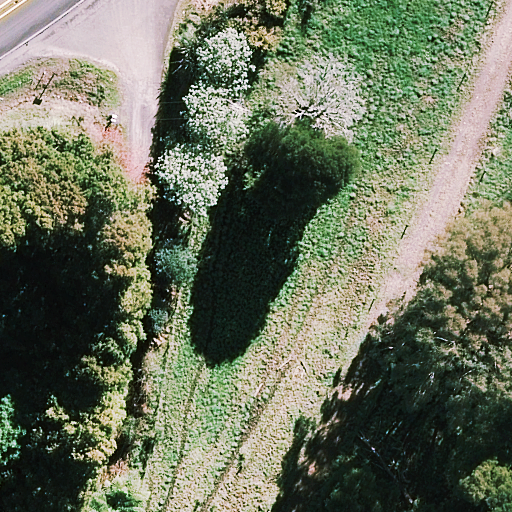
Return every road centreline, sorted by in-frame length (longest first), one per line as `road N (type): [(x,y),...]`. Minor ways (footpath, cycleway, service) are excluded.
road 1 (track): [(464,0),(237,511)]
road 2 (track): [(22,511),(88,388),(143,211),(171,0)]
road 3 (trunk): [(262,0),(199,84),(0,251)]
